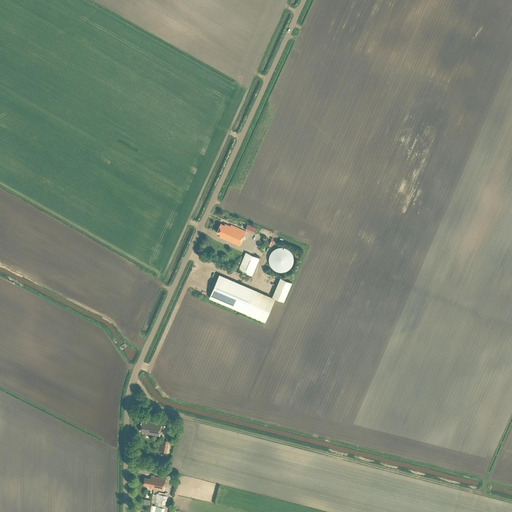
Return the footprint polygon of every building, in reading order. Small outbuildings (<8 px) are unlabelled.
[(220,236),(240,245),(246,230),(231,224),(231,225),(225,223),(225,224),(221,223),(217,232),(221,233),(220,236)] [(255,233),(258,227),(248,223),(246,229),(255,233)] [(262,240),(264,234),(267,235),(268,231),(264,229),(259,239),(262,240)] [(246,252),(238,269),(252,275),(260,258),(246,252)] [(220,274),(210,297),(224,303),(265,321),(276,298),(234,280),(220,274)] [(281,277),(273,296),(284,301),(292,282),(281,277)] [(147,421),(147,422),(141,421),(140,430),(143,431),(143,433),(160,436),(162,423),(151,421),(151,422),(147,421)] [(162,439),(160,450),(169,451),(171,440),(162,439)] [(153,488),(163,490),(166,478),(151,475),(150,478),(145,477),(143,484),(149,485),(149,486),(153,487),(153,488)] [(151,502),(155,502),(154,504),(156,505),(156,506),(154,511),(164,511),(165,506),(165,503),(166,499),(167,499),(168,492),(166,491),(165,492),(159,491),(158,493),(157,492),(156,494),(153,493),(151,502)]
